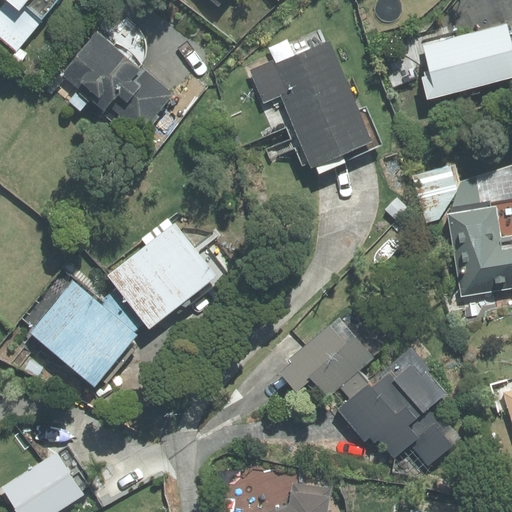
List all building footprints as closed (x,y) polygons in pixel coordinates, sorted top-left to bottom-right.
[(6,0),(0,8),(0,35),(19,51),(43,22),(27,9),(34,0),(6,0)] [(376,0),(383,16),(425,0),(376,0)] [(119,27),(110,20),(66,74),(145,139),(183,92),(148,64),(148,62),(148,60),(149,58),(148,56),(148,54),(148,53),(148,51),(148,49),(148,47),(147,45),(147,43),(146,41),(146,39),(145,38),(144,36),(144,34),(143,32),(142,31),(141,29),(140,27),(139,26),(138,24),(128,16),(119,27)] [(420,46),(433,94),(511,72),(511,21),(420,46)] [(319,164),(377,137),(332,38),(256,73),(268,99),(286,91),(319,164)] [(459,163),(415,175),(428,221),(443,217),(465,184),(459,163)] [(504,202),(452,210),(466,294),(511,286),(511,231),(509,232),(504,202)] [(181,218),(111,272),(118,280),(105,297),(76,275),(35,332),(104,383),(150,321),(156,329),(225,275),(181,218)] [(353,396),(342,406),(369,437),(373,433),(393,456),(411,442),(430,464),(466,433),(436,398),(452,385),(416,343),(373,379),(364,368),(378,356),(342,313),(282,364),(305,391),(319,379),(332,394),(343,384),(353,396)] [(65,448),(8,485),(24,511),(65,511),(95,494),(65,448)] [(338,511),(342,487),(298,482),(296,498),(262,511),(255,511),(243,510),(242,511),(338,511)]
